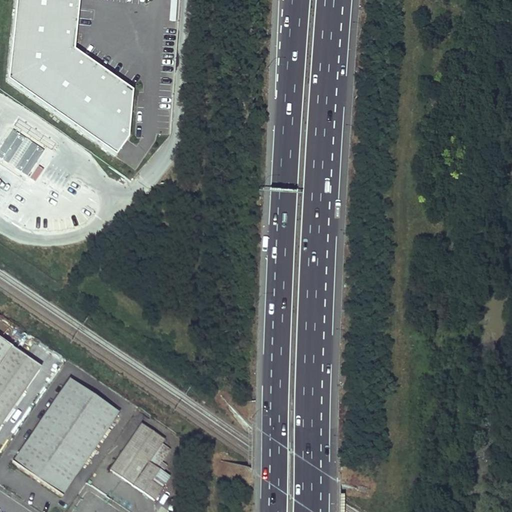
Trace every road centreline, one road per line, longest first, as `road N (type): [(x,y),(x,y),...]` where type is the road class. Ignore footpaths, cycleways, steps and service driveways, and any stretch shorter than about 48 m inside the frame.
road 1 (motorway): [(297,0),(272,511)]
road 2 (motorway): [(309,511),(334,0)]
